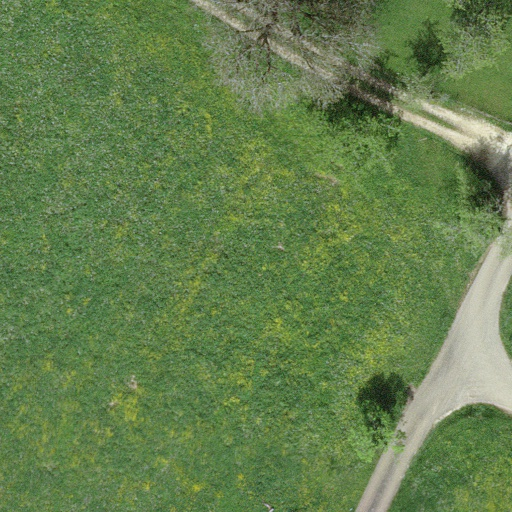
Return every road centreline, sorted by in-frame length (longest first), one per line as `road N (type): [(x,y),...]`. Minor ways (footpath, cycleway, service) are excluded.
road 1 (track): [(203,0),(511,158)]
road 2 (residential): [(369,511),(453,358)]
road 3 (residential): [(453,358),(511,242)]
